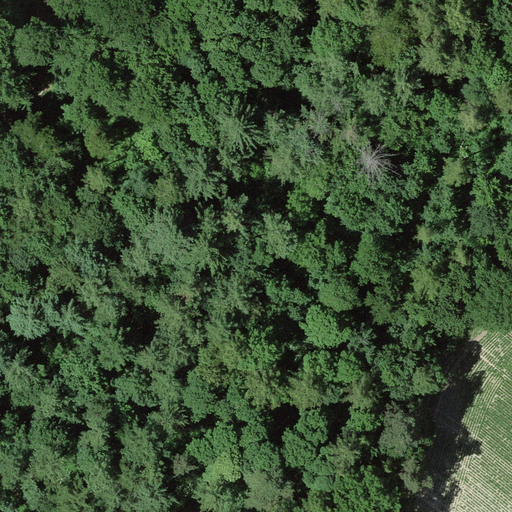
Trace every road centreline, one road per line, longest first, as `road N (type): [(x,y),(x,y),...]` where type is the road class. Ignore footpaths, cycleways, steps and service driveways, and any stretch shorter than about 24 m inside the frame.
road 1 (track): [(397,511),(436,383),(511,291)]
road 2 (track): [(511,56),(445,62),(411,55),(375,43),(326,0)]
